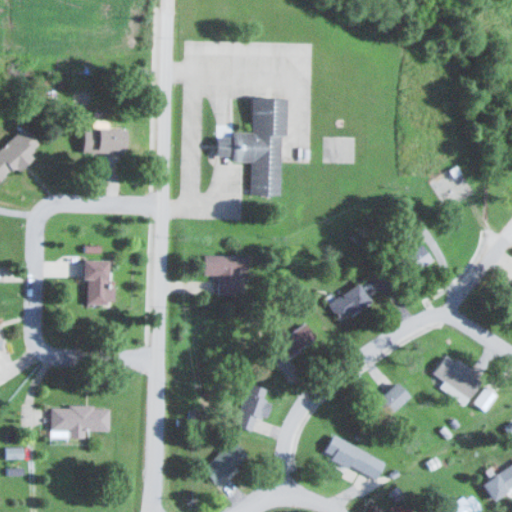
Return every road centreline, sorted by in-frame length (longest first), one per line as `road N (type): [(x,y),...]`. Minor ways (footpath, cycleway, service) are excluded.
road 1 (residential): [(150,511),(167,14)]
road 2 (residential): [(236,511),(284,487),(285,434),(314,388),(414,320),(446,311),(511,227)]
road 3 (residential): [(156,360),(61,355),(37,346),(35,224),(53,202),(162,206)]
road 4 (residential): [(284,487),(337,511),(485,334),(446,311)]
